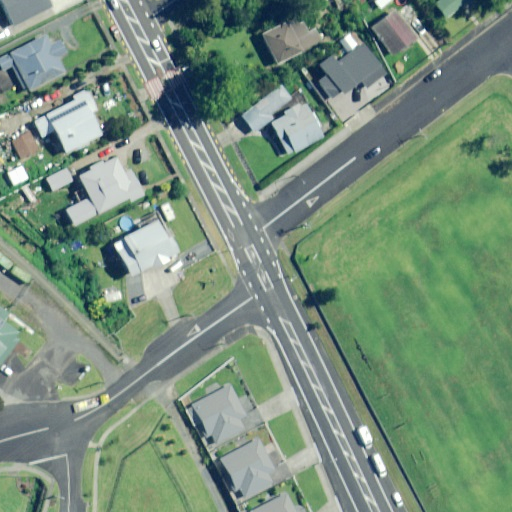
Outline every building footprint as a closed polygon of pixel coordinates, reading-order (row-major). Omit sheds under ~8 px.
[(49,7),(45,0),(0,0),(0,3),(11,26),(49,7)] [(371,0),(379,9),(391,0),(371,0)] [(465,0),(438,0),(432,5),(443,18),(465,0)] [(414,40),(393,10),(369,27),(390,57),(414,40)] [(321,41),(305,11),(259,34),(275,65),(321,41)] [(331,56),(318,65),(325,75),(316,81),(328,101),(338,95),(359,81),(365,89),(385,76),(362,40),(359,42),(353,32),(339,42),(347,54),(335,62),(331,56)] [(49,45),(44,35),(0,57),(0,68),(2,72),(13,66),(27,91),(45,82),(43,77),(63,67),(57,57),(65,53),(58,40),(49,45)] [(290,100),(279,86),(240,116),(253,133),(271,119),(269,116),(290,100)] [(95,109),(85,91),(72,98),(73,100),(32,122),(41,139),(53,132),(64,154),(100,135),(88,113),(95,109)] [(322,137),(303,101),(282,112),(284,116),(269,123),(286,156),(322,137)] [(39,149),(28,132),(11,142),(22,160),(39,149)] [(86,167),(88,170),(76,176),(82,187),(72,192),(78,203),(64,210),(74,229),(97,217),(129,202),(141,196),(129,170),(122,173),(114,157),(102,163),(101,160),(86,167)] [(27,179),(21,166),(7,173),(13,186),(27,179)] [(72,182),(66,170),(46,179),(52,191),(72,182)] [(120,238),(109,244),(126,277),(137,272),(150,265),(152,268),(176,256),(166,237),(163,239),(154,221),(120,238)] [(0,305),(0,366),(20,336),(4,325),(12,313),(0,305)] [(199,423),(207,438),(211,436),(216,446),(262,422),(256,410),(245,416),(229,386),(190,406),(199,423)] [(263,451),(258,440),(219,459),(234,490),(238,488),(243,500),(292,476),(276,444),(263,451)] [(250,511),(307,511),(304,505),(295,510),(287,494),(250,511)]
